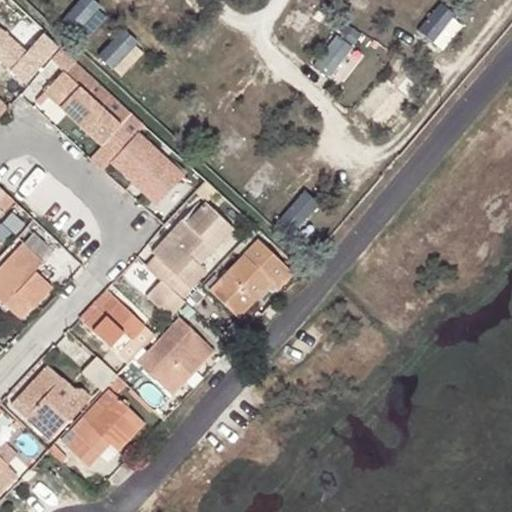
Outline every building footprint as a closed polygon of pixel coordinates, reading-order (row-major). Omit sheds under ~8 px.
[(102,0),(79,0),(66,17),(89,36),(112,8),(102,0)] [(315,0),(294,0),(286,32),(307,38),(317,1),(315,0)] [(375,0),(349,0),(371,10),(375,0)] [(440,45),(467,21),(448,0),(447,0),(421,24),(440,45)] [(354,23),(316,56),(338,81),(367,56),(355,42),(364,35),(354,23)] [(125,25),(100,54),(124,74),(149,46),(125,25)] [(0,62),(22,83),(57,47),(41,32),(24,49),(6,32),(0,28),(0,62)] [(167,58),(141,88),(157,102),(183,72),(167,58)] [(121,126),(64,72),(52,84),(68,99),(60,107),(102,146),(121,126)] [(363,107),(377,119),(401,91),(387,79),(363,107)] [(68,99),(52,84),(44,92),(60,107),(68,99)] [(197,87),(174,120),(193,133),(216,100),(197,87)] [(144,127),(131,115),(121,126),(102,146),(92,156),(105,169),(110,164),(155,206),(157,204),(183,176),(186,173),(171,157),(167,161),(138,133),(144,127)] [(207,151),(222,166),(251,138),(236,123),(207,151)] [(263,201),(286,167),(267,155),(244,189),(263,201)] [(183,176),(157,204),(166,211),(191,184),(183,176)] [(297,231),(326,198),(311,184),(282,217),(297,231)] [(0,203),(6,209),(13,201),(0,189),(0,203)] [(156,255),(146,266),(164,283),(181,299),(206,272),(199,265),(228,234),(218,225),(223,220),(205,203),(185,223),(182,220),(152,251),(156,255)] [(233,229),(223,220),(218,225),(228,234),(233,229)] [(259,231),(255,228),(241,242),(245,245),(259,231)] [(53,253),(33,234),(28,239),(49,258),(53,253)] [(34,273),(49,258),(28,239),(0,269),(0,303),(3,306),(15,293),(31,308),(50,288),(34,273)] [(277,291),(293,275),(256,240),(217,279),(214,275),(205,286),(237,318),(251,304),(254,307),(268,292),(271,294),(276,290),(277,291)] [(181,299),(164,283),(150,299),(171,318),(185,303),(181,299)] [(18,321),(31,308),(15,293),(3,306),(18,321)] [(119,355),(146,326),(112,295),(84,322),(119,355)] [(221,337),(232,347),(243,335),(233,324),(221,337)] [(173,396),(216,351),(198,334),(183,350),(166,333),(138,363),(173,396)] [(82,371),(103,391),(109,386),(117,377),(96,357),(82,371)] [(26,418),(52,442),(91,400),(81,391),(76,392),(49,367),(19,400),(32,412),(26,418)] [(122,391),(127,386),(117,377),(109,386),(116,393),(120,389),(122,391)] [(123,431),(129,438),(144,423),(110,391),(73,428),(78,433),(69,444),(91,465),(111,444),(123,431)] [(13,406),(26,418),(32,412),(19,400),(13,406)] [(2,405),(0,406),(0,430),(9,439),(15,433),(19,437),(27,428),(2,405)] [(118,450),(129,438),(123,431),(111,444),(118,450)] [(19,437),(15,433),(9,439),(14,443),(19,437)] [(0,502),(19,482),(4,467),(7,464),(0,456),(0,502)] [(4,467),(19,482),(23,478),(7,464),(4,467)]
